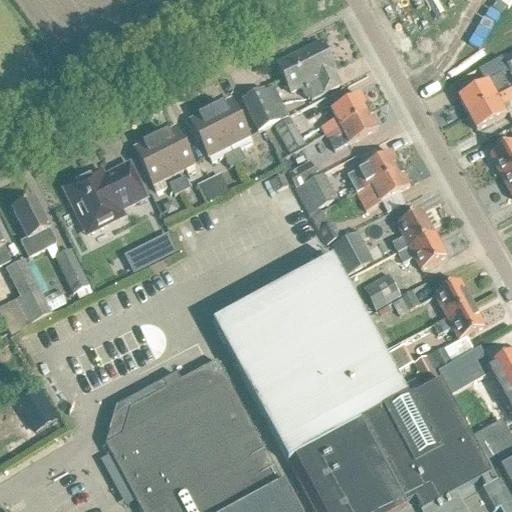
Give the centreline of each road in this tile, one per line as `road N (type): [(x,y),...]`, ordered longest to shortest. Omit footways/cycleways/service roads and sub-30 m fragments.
road 1 (tertiary): [(0,155),(199,57),(293,0)]
road 2 (unclassified): [(511,286),(351,0)]
